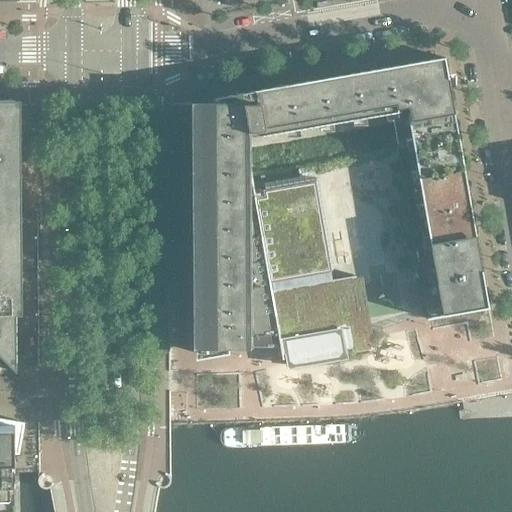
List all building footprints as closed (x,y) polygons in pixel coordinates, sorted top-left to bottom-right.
[(369,353),(355,276),(341,278),(332,280),(330,271),(331,271),(330,269),(332,268),(316,177),(264,186),(264,188),(262,189),(263,196),(255,198),(244,134),(257,132),(264,130),(265,136),(391,114),(398,152),(427,315),(427,317),(427,319),(488,308),(444,58),(213,98),(214,104),(200,104),(200,125),(195,125),(195,124),(194,124),(196,345),(196,359),(229,354),(229,347),(280,347),(280,351),(282,350),(283,350),(286,367),(369,353)] [(0,356),(16,373),(14,101),(0,100),(0,356)] [(453,436),(450,416),(371,428),(372,434),(381,433),(383,446),(453,436)] [(15,472),(15,454),(19,454),(24,423),(0,418),(0,511),(15,511),(15,476),(18,476),(18,472),(15,472)] [(359,432),(317,433),(316,451),(359,451),(359,432)]
